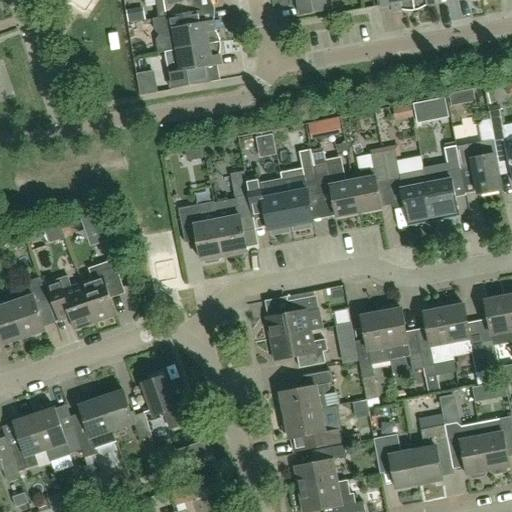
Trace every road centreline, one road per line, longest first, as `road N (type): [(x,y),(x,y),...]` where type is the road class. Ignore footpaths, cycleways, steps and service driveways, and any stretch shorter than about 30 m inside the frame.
road 1 (residential): [(24,0),(75,129),(239,101),(272,63)]
road 2 (residential): [(191,346),(223,298),(253,288),(367,268),(412,278),(511,262)]
road 3 (residential): [(272,63),(511,24)]
road 4 (residential): [(191,346),(145,335),(0,384)]
road 5 (residential): [(262,511),(207,363),(191,346)]
